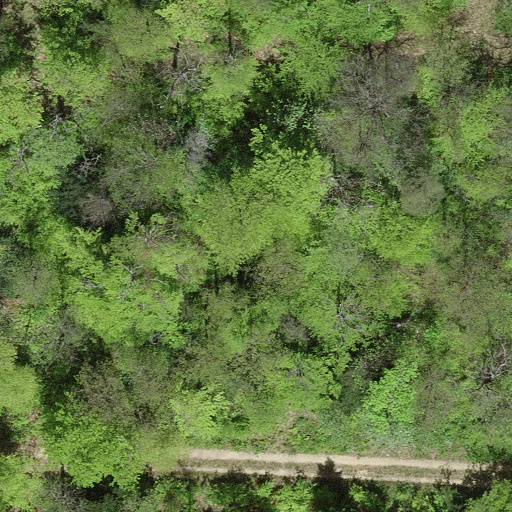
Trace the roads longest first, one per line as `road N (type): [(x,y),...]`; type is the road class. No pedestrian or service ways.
road 1 (track): [(511,44),(194,48),(61,83),(0,88)]
road 2 (track): [(511,477),(0,463)]
